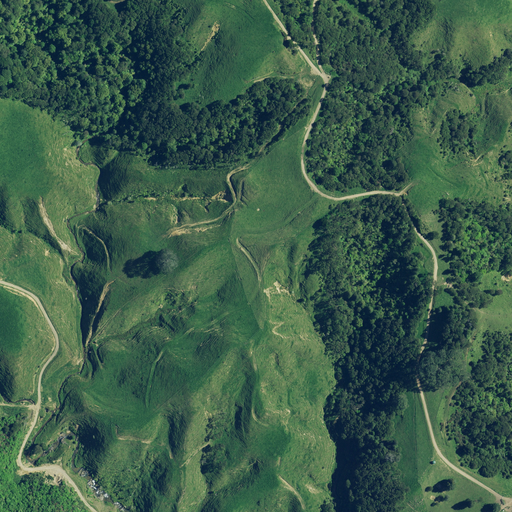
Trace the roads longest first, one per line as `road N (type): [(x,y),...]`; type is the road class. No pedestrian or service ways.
road 1 (track): [(511,500),(438,451),(416,378),(433,250),(398,196),(333,198),(305,177),(301,152),(326,83),(263,0)]
road 2 (track): [(306,511),(277,472),(277,430),(254,418),(253,360),(264,309),(257,269),(236,240),(288,221),(320,193)]
road 3 (track): [(0,282),(31,294),(58,339),(19,459),(26,468),(64,471),(96,511)]
